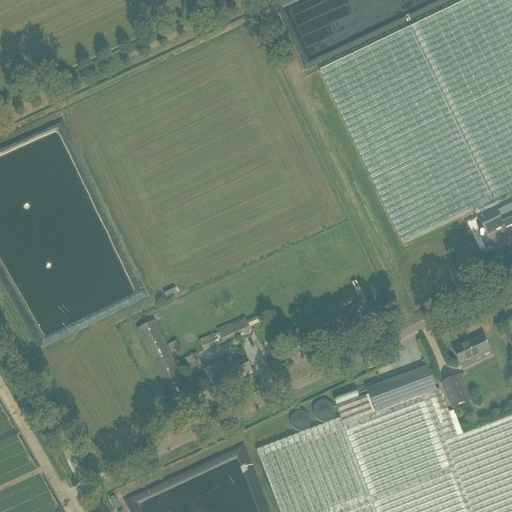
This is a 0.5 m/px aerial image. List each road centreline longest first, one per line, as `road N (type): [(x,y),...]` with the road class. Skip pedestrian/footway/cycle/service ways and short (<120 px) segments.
road 1 (unclassified): [(86,485),(511,283)]
road 2 (track): [(411,331),(255,0)]
road 3 (track): [(0,118),(257,0)]
road 4 (unclassified): [(86,485),(0,331)]
